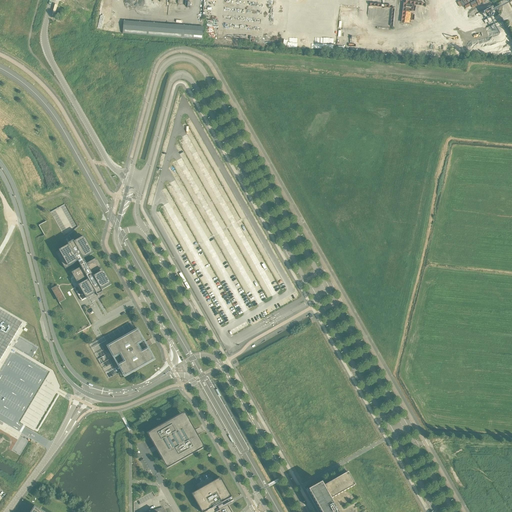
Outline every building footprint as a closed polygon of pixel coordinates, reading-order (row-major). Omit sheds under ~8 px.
[(334,2),(316,11),(319,16),(327,11),(328,13),(331,11),(330,10),(337,6),(334,2)] [(203,38),(204,26),(124,20),(123,33),(203,38)] [(229,92),(236,89),(229,75),(222,79),(229,92)] [(511,109),(511,98),(497,98),(497,109),(511,109)] [(307,112),(301,114),(307,130),(311,128),(312,131),(319,129),(314,117),(310,119),(308,114),(331,104),(336,115),(340,114),(337,106),(334,108),(331,101),(313,108),(310,103),(305,105),(307,112)] [(393,210),(398,220),(404,216),(399,207),(393,210)] [(69,245),(56,253),(65,269),(78,262),(79,264),(70,270),(77,283),(87,277),(88,280),(79,285),(86,298),(86,299),(96,293),(97,296),(98,296),(103,293),(101,290),(111,284),(96,259),(87,264),(84,259),(93,253),(86,241),(84,237),(74,242),(73,241),(72,242),(69,236),(65,238),(68,244),(69,245)] [(346,258),(374,316),(402,303),(373,244),(346,258)] [(57,286),(51,289),(54,294),(58,301),(64,297),(57,286)] [(0,361),(25,323),(0,306),(0,361)] [(148,349),(142,353),(137,344),(143,341),(137,331),(109,347),(114,357),(121,354),(125,362),(119,366),(125,376),(154,360),(148,349)] [(160,453),(167,467),(173,464),(203,447),(197,435),(196,435),(184,414),(179,417),(179,416),(149,434),(152,440),(155,445),(160,453)] [(309,490),(318,506),(321,511),(370,511),(348,472),(324,486),(322,483),(315,487),(315,488),(314,489),(313,488),(309,490)] [(212,483),(209,484),(206,486),(203,488),(200,489),(198,490),(196,492),(192,494),(193,496),(194,499),(195,501),(197,504),(198,506),(200,508),(200,509),(201,510),(201,511),(206,511),(207,511),(211,509),(213,508),(214,507),(215,507),(217,506),(217,505),(219,505),(220,505),(220,504),(222,503),(224,502),(227,500),(230,498),(232,497),(231,495),(229,492),(229,493),(227,489),(226,487),(225,485),(223,482),(222,480),(221,478),(219,479),(217,480),(214,481),(213,482),(214,482),(212,483)]
